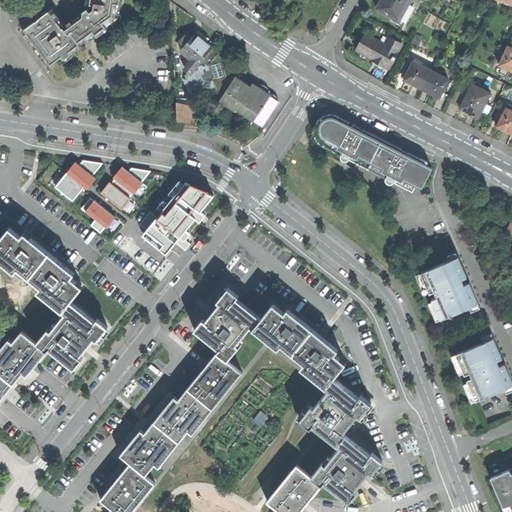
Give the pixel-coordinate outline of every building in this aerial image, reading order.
[(81,14),(95,33),(97,36),(107,28),(104,24),(115,16),(117,3),(122,4),(122,0),(87,0),(87,3),(91,4),(91,7),(86,10),(81,14)] [(381,0),(377,8),(393,17),(399,20),(406,7),(410,0),(381,0)] [(399,20),(393,17),(392,20),(402,25),(411,10),(406,7),(399,20)] [(82,46),(80,44),(71,31),(68,33),(64,27),(62,28),(57,21),(60,19),(52,9),(39,19),(36,21),(23,31),(30,41),(32,39),(43,54),(41,55),(49,65),(62,56),(64,59),(82,46)] [(68,23),(64,27),(68,33),(71,31),(80,44),(95,33),(81,14),(68,23)] [(206,56),(214,47),(216,44),(206,36),(201,33),(196,33),(191,39),(185,46),(184,48),(184,53),(193,60),(198,65),(206,56)] [(362,42),(358,49),(374,58),(374,59),(377,61),(386,66),(387,65),(390,67),(394,59),(395,59),(397,57),(396,56),(402,44),(390,38),(386,45),(378,41),(366,34),(362,42)] [(412,43),(418,46),(423,37),(416,34),(412,42),(412,43)] [(185,46),(191,39),(186,35),(180,42),(185,46)] [(206,56),(209,67),(218,53),(219,52),(214,47),(206,56)] [(504,54),(499,65),(510,70),(511,70),(511,47),(509,47),(505,55),(504,54)] [(229,86),(218,53),(209,67),(212,75),(220,101),(222,103),(238,79),(235,77),(229,86)] [(198,65),(192,73),(190,73),(192,80),(206,76),(212,75),(209,67),(206,56),(198,65)] [(192,73),(198,65),(193,60),(188,66),(190,73),(192,73)] [(421,88),(431,70),(413,61),(404,79),(413,84),(421,88)] [(440,97),(449,79),(431,70),(421,88),(423,89),(430,93),(440,97)] [(196,95),(211,91),(206,76),(192,80),(196,95)] [(222,103),(255,125),(257,122),(263,126),(279,101),(265,92),(254,84),(251,88),(238,79),(222,103)] [(461,107),(460,108),(464,110),(468,112),(468,113),(470,115),(472,117),(474,118),(476,118),(478,118),(482,111),(487,114),(491,106),(486,103),(491,93),(472,83),(468,92),(461,107)] [(451,102),(461,107),(468,92),(458,87),(451,102)] [(178,122),(204,126),(198,108),(177,104),(178,122)] [(505,131),(511,134),(511,110),(506,108),(501,118),(502,119),(498,127),(505,131)] [(323,145),(326,143),(343,151),(341,155),(341,158),(343,161),(346,162),(349,160),(351,155),(388,174),(386,178),(386,181),(387,183),(390,184),(392,183),(395,178),(414,188),(416,184),(422,187),(432,168),(426,165),(428,161),(408,152),(407,155),(403,153),(400,151),(401,148),(365,130),(362,133),(359,131),(355,129),(356,125),(352,123),(344,118),(338,115),(332,114),(327,115),(322,117),(318,121),(315,125),(314,131),(315,136),(317,140),(323,145)] [(83,160),(80,165),(93,176),(103,163),(83,160)] [(76,161),(67,172),(85,186),(87,188),(91,184),(91,185),(97,179),(93,176),(80,165),(76,161)] [(143,183),(142,182),(129,171),(122,166),(113,177),(115,179),(133,193),(134,194),(143,183)] [(129,171),(142,182),(151,171),(132,168),(129,171)] [(85,186),(67,172),(56,186),(73,200),(85,186)] [(130,197),(133,193),(115,179),(112,183),(130,197)] [(174,197),(171,199),(196,218),(201,222),(206,215),(201,211),(214,196),(186,182),(184,184),(180,180),(169,193),(174,197)] [(131,198),(130,197),(112,183),(110,181),(101,192),(122,209),(131,198)] [(196,218),(171,199),(167,196),(158,207),(162,211),(157,217),(181,236),(186,240),(191,233),(186,230),(196,218)] [(86,212),(95,200),(91,197),(82,208),(86,212)] [(95,200),(86,212),(96,219),(105,227),(107,228),(116,217),(95,200)] [(147,230),(157,217),(150,211),(140,224),(147,230)] [(181,236),(157,217),(147,230),(170,249),(176,242),(181,236)] [(101,233),(105,227),(96,219),(91,225),(101,233)] [(18,268),(30,278),(50,253),(37,242),(31,238),(24,232),(21,236),(10,227),(0,239),(0,260),(15,272),(18,268)] [(166,253),(170,249),(147,230),(143,234),(166,253)] [(181,236),(176,242),(186,250),(191,244),(186,240),(181,236)] [(37,291),(63,311),(71,301),(83,286),(72,277),(75,273),(72,271),(64,264),(50,253),(30,278),(40,287),(37,291)] [(437,321),(478,303),(469,282),(465,284),(464,282),(463,279),(467,277),(458,257),(416,275),(423,292),(429,290),(430,293),(434,291),(436,296),(432,298),(433,301),(428,303),(437,321)] [(250,326),(253,328),(261,318),(239,300),(237,298),(239,296),(228,287),(217,301),(220,303),(213,311),(213,312),(210,316),(205,321),(202,318),(194,329),(219,349),(217,352),(228,360),(239,346),(236,344),(250,326)] [(48,329),(37,342),(47,351),(49,349),(74,369),(83,358),(80,356),(89,346),(89,345),(94,339),(97,341),(108,327),(98,318),(96,321),(71,301),(63,311),(65,314),(51,331),(48,329)] [(281,345),(294,355),(314,329),(300,319),(288,309),(285,313),(273,304),(261,318),(253,328),(278,349),(281,345)] [(301,367),(327,389),(334,377),(346,363),(335,353),(338,350),(337,349),(329,342),(314,329),(294,355),(304,363),(301,367)] [(9,339),(0,349),(0,373),(13,384),(23,373),(27,376),(36,365),(47,351),(37,342),(22,330),(13,342),(9,339)] [(472,402),(511,383),(511,380),(504,363),(500,365),(499,363),(498,361),(503,359),(492,337),(452,356),(460,374),(464,373),(465,374),(469,372),(472,377),(467,380),(468,382),(463,384),(472,402)] [(242,372),(228,360),(217,352),(216,353),(214,356),(209,362),(201,372),(188,388),(213,409),(242,372)] [(0,400),(13,384),(0,373),(0,400)] [(313,425),(338,446),(346,435),(343,432),(351,422),(357,415),(360,417),(371,403),(361,395),(359,397),(334,377),(327,389),(328,390),(314,407),(312,405),(300,419),(311,427),(313,425)] [(198,427),(213,409),(188,388),(179,399),(175,396),(163,410),(154,421),(179,442),(188,431),(190,432),(196,425),(198,427)] [(164,460),(179,442),(154,421),(145,433),(141,430),(131,441),(120,455),(130,462),(146,475),(155,464),(156,465),(162,458),(164,460)] [(323,462),(312,476),(322,485),(324,482),(349,502),(357,492),(355,490),(361,481),(362,481),(369,472),(371,474),(383,461),(372,452),(370,454),(346,435),(338,446),(340,447),(325,464),(323,462)] [(131,511),(155,483),(146,475),(130,462),(121,474),(116,480),(111,487),(110,487),(101,499),(116,511),(131,511)] [(278,509),(281,511),(299,511),(305,505),(312,497),(322,485),(312,476),(297,464),(267,501),(278,509)] [(511,467),(491,476),(506,511),(510,511),(511,511),(511,467)]
